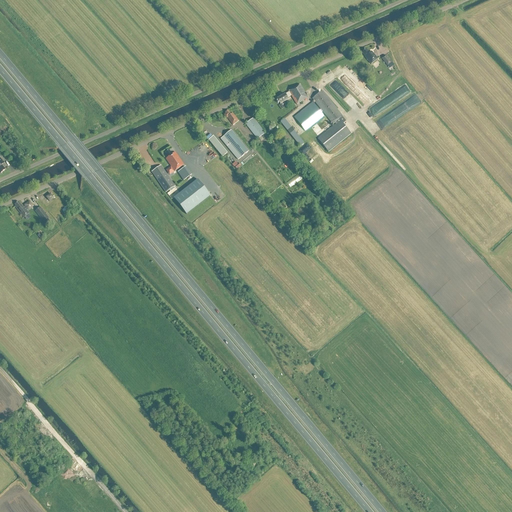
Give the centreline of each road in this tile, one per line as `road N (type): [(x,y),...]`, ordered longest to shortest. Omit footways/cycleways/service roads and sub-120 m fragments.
road 1 (trunk): [(381,511),(0,53)]
road 2 (trunk): [(0,70),(368,511)]
road 3 (unclassified): [(0,207),(468,0)]
road 4 (unclassified): [(0,181),(407,0)]
